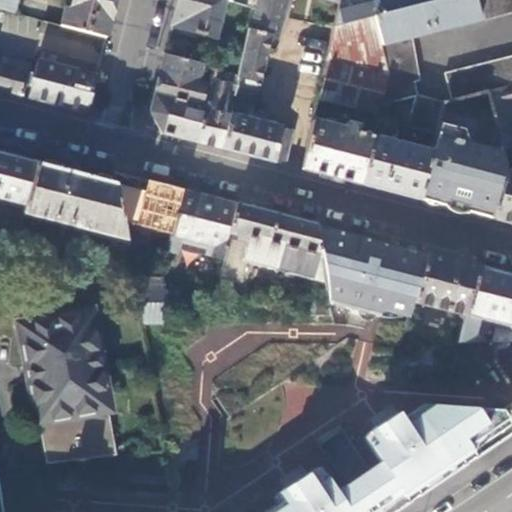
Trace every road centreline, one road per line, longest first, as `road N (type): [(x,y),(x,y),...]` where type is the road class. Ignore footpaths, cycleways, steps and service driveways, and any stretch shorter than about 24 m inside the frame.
road 1 (residential): [(111,143),(511,245)]
road 2 (residential): [(111,143),(146,0)]
